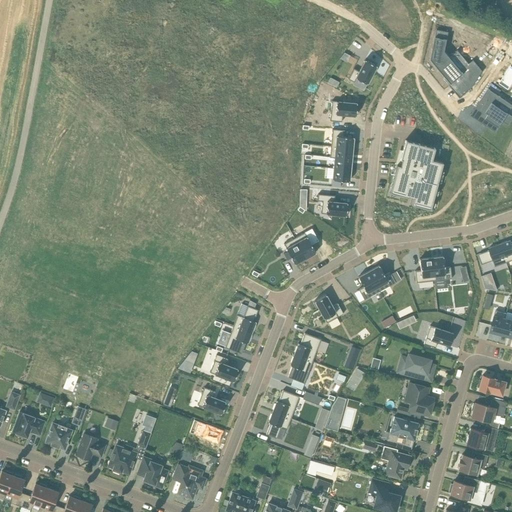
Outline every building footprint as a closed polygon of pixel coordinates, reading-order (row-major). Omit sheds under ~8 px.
[(91,7),(103,24),(112,17),(115,21),(121,17),(113,7),(108,11),(100,0),(91,7)] [(129,5),(135,0),(122,0),(119,3),(126,13),(132,9),(129,5)] [(232,8),(237,0),(212,0),(212,2),(218,5),(220,1),(232,8)] [(289,10),(275,5),(268,24),(281,29),(280,33),(287,36),(291,24),(285,22),(289,10)] [(94,31),(103,24),(91,7),(81,15),(89,25),(84,29),(92,39),(97,35),(94,31)] [(440,15),(437,23),(447,26),(449,18),(440,15)] [(306,51),(312,55),(328,28),(314,20),(306,34),(313,39),(306,51)] [(296,22),(294,29),(300,31),(303,24),(296,22)] [(490,49),(494,37),(460,25),(455,37),(472,43),(470,49),(479,53),(482,46),(490,49)] [(341,36),(328,28),(312,55),(319,58),(326,46),(333,50),(341,36)] [(440,68),(453,83),(461,77),(471,89),(484,70),(474,58),(462,69),(447,52),(451,31),(439,29),(433,57),(441,67),(440,68)] [(193,48),(204,63),(213,58),(202,42),(193,48)] [(341,56),(346,49),(341,45),(336,52),(341,56)] [(63,47),(61,57),(80,61),(81,50),(63,47)] [(204,63),(193,48),(185,53),(195,69),(204,63)] [(345,52),(340,58),(347,62),(350,55),(345,52)] [(176,59),(187,74),(195,69),(185,53),(176,59)] [(61,57),(59,67),(78,71),(80,61),(61,57)] [(178,80),(187,74),(176,59),(167,64),(178,80)] [(353,69),(347,80),(353,83),(355,79),(367,85),(372,73),(374,74),(377,69),(375,68),(376,67),(364,60),(358,72),(353,69)] [(59,67),(57,77),(76,81),(78,71),(59,67)] [(148,76),(140,84),(155,98),(163,90),(154,80),(158,76),(149,67),(144,72),(148,76)] [(255,81),(255,93),(276,94),(276,82),(281,82),(281,75),(268,75),(268,82),(255,81)] [(74,92),(76,81),(57,77),(55,88),(74,92)] [(147,107),(155,98),(140,84),(132,92),(129,89),(124,94),(133,102),(137,98),(147,107)] [(487,85),(476,103),(487,110),(481,120),(495,130),(502,118),(508,122),(511,114),(511,113),(495,102),(499,94),(487,85)] [(276,94),(255,93),(255,106),(268,106),(268,112),(280,112),(280,105),(276,105),(276,94)] [(330,114),(329,121),(341,122),(342,116),(355,117),(356,104),(336,102),(335,115),(330,114)] [(254,133),(272,133),(272,122),(254,122),(254,132),(254,133)] [(46,138),(58,140),(57,146),(69,149),(70,142),(66,141),(68,127),(49,124),(46,138)] [(254,133),(253,143),(272,143),(272,133),(254,133)] [(335,148),(352,149),(353,138),(336,136),(335,148)] [(122,139),(119,150),(136,154),(138,144),(122,139)] [(398,166),(395,194),(415,195),(415,194),(419,195),(419,202),(438,204),(443,156),(432,154),(433,143),(402,140),(401,159),(402,159),(401,166),(398,166)] [(254,153),(271,153),(272,143),(253,143),(254,143),(254,153)] [(351,160),(352,149),(335,148),(334,158),(351,160)] [(133,163),(136,154),(119,150),(116,159),(134,164),(133,163)] [(40,168),(61,172),(63,161),(68,162),(69,155),(57,153),(55,159),(42,157),(40,168)] [(254,163),(271,163),(271,153),(254,153),(254,163)] [(333,169),(350,171),(351,160),(334,158),(333,169)] [(114,169),(131,174),(134,164),(116,159),(114,169)] [(254,163),(254,173),(271,174),(271,163),(254,163)] [(61,172),(40,168),(38,180),(51,183),(50,189),(62,191),(63,184),(59,183),(61,172)] [(131,174),(114,169),(111,179),(128,184),(130,174),(131,174)] [(349,182),(350,171),(333,169),(332,180),(349,182)] [(475,190),(505,189),(505,169),(498,170),(498,177),(454,178),(454,190),(475,189),(475,190)] [(271,184),(271,174),(254,173),(254,184),(271,184)] [(128,184),(111,179),(108,190),(125,194),(128,184)] [(326,202),(325,215),(345,217),(346,215),(348,215),(348,209),(346,209),(347,204),(334,203),(334,196),(322,195),(322,202),(326,202)] [(108,221),(127,220),(126,209),(107,211),(108,221)] [(108,232),(127,230),(127,220),(108,221),(108,232)] [(239,220),(231,233),(257,249),(261,243),(248,235),(253,228),(239,220)] [(25,223),(18,242),(32,247),(36,235),(42,237),(46,226),(40,223),(38,228),(25,223)] [(61,244),(56,256),(70,261),(77,242),(64,237),(66,233),(59,230),(55,242),(61,244)] [(127,230),(108,232),(109,242),(128,240),(127,230)] [(257,249),(231,233),(223,247),(236,255),(241,248),(253,256),(257,249)] [(306,237),(296,243),(305,259),(315,253),(306,237)] [(128,240),(109,242),(110,252),(129,251),(128,240)] [(510,241),(499,245),(506,264),(511,261),(511,242),(511,243),(510,241)] [(305,259),(296,243),(285,249),(294,265),(305,259)] [(495,268),(506,264),(499,245),(488,249),(489,251),(478,255),(482,266),(493,262),(495,268)] [(227,256),(224,262),(230,266),(233,260),(227,256)] [(431,258),(433,277),(444,275),(445,280),(451,279),(450,267),(444,268),(443,257),(431,258)] [(421,278),(433,277),(431,258),(419,260),(420,271),(414,272),(416,284),(422,283),(421,278)] [(378,266),(368,272),(377,288),(387,282),(390,287),(395,284),(389,273),(384,276),(378,266)] [(377,288),(368,272),(358,278),(363,287),(358,290),(363,301),(369,298),(367,294),(377,288)] [(0,286),(0,291),(10,295),(8,301),(19,305),(22,299),(17,297),(22,284),(3,277),(0,286)] [(124,311),(153,311),(153,292),(124,292),(124,301),(116,301),(116,315),(124,315),(124,311)] [(313,305),(316,310),(317,308),(324,320),(335,313),(337,318),(343,315),(337,304),(332,307),(325,295),(314,302),(315,304),(313,305)] [(237,316),(233,327),(251,334),(255,323),(253,322),(258,311),(247,307),(243,318),(237,316)] [(3,314),(1,320),(0,319),(0,334),(3,336),(8,323),(12,325),(15,318),(3,314)] [(500,335),(505,318),(494,315),(489,332),(500,335)] [(392,316),(382,321),(385,327),(395,321),(392,316)] [(500,335),(511,338),(511,333),(511,320),(505,318),(500,335)] [(247,344),(251,334),(233,327),(229,337),(235,340),(230,351),(241,355),(245,344),(247,344)] [(423,345),(434,348),(436,343),(449,347),(453,334),(433,328),(429,340),(425,339),(423,345)] [(298,344),(294,355),(312,362),(316,351),(310,349),(315,338),(304,334),(300,345),(298,344)] [(403,373),(430,380),(435,365),(429,364),(430,360),(409,354),(403,373)] [(214,375),(233,382),(237,370),(225,365),(227,360),(216,355),(214,361),(218,363),(214,375)] [(312,362),(294,355),(289,366),(291,367),(287,378),(298,382),(302,371),(308,373),(312,362)] [(381,360),(373,357),(370,369),(378,371),(381,360)] [(357,368),(351,378),(358,383),(365,373),(357,368)] [(336,379),(344,382),(346,376),(339,373),(336,379)] [(502,395),(505,381),(493,378),(483,375),(481,380),(479,380),(478,386),(479,387),(479,389),(490,392),(490,391),(502,395)] [(409,410),(429,415),(434,397),(427,396),(429,387),(409,382),(404,401),(410,402),(408,410),(409,410)] [(127,393),(113,388),(110,397),(123,402),(127,393)] [(201,408),(220,415),(225,402),(213,398),(215,392),(204,388),(201,394),(206,396),(201,408)] [(272,412),(290,419),(295,408),(289,406),(293,395),(282,391),(278,402),(276,401),(272,412)] [(319,405),(321,397),(306,391),(303,398),(303,399),(319,405)] [(11,392),(6,406),(14,409),(20,395),(11,392)] [(54,399),(47,396),(44,405),(51,408),(54,399)] [(166,396),(163,404),(170,406),(173,399),(166,396)] [(340,419),(345,399),(337,396),(332,405),(328,416),(340,419)] [(503,416),(507,402),(492,398),(490,406),(475,402),(475,403),(473,403),(471,410),(473,410),(471,416),(491,422),(494,414),(503,416)] [(20,411),(12,431),(18,433),(17,435),(25,438),(25,436),(27,437),(29,431),(40,435),(45,421),(34,417),(35,417),(20,411)] [(286,430),(290,419),(272,412),(268,423),(270,424),(266,435),(276,439),(280,428),(286,430)] [(419,423),(394,416),(387,443),(411,450),(419,423)] [(112,419),(109,428),(115,430),(118,421),(112,419)] [(58,424),(53,423),(46,441),(51,443),(50,444),(59,448),(60,446),(65,448),(71,429),(67,428),(67,426),(58,423),(58,424)] [(492,451),(498,429),(485,426),(484,431),(470,427),(469,433),(468,433),(466,438),(468,438),(466,444),(492,451)] [(151,432),(143,429),(137,444),(146,447),(151,432)] [(97,439),(84,433),(76,455),(79,456),(79,457),(80,459),(84,460),(86,459),(86,458),(90,460),(91,457),(100,460),(105,445),(96,441),(97,439)] [(195,434),(191,442),(212,450),(215,442),(195,434)] [(328,447),(332,438),(324,435),(321,444),(328,447)] [(365,440),(363,448),(374,451),(376,443),(365,440)] [(125,448),(116,445),(108,466),(113,468),(114,469),(113,471),(120,473),(120,471),(121,471),(122,471),(129,473),(138,449),(126,445),(125,448)] [(398,449),(384,446),(381,457),(389,459),(385,474),(401,478),(403,468),(407,469),(410,456),(397,452),(398,449)] [(484,468),(488,455),(476,452),(475,458),(462,454),(461,458),(460,457),(458,465),(459,465),(458,469),(476,474),(478,466),(484,468)] [(152,459),(143,456),(137,474),(145,477),(143,479),(154,483),(154,485),(162,488),(168,470),(161,468),(162,465),(151,461),(152,459)] [(189,497),(190,496),(192,497),(196,486),(202,488),(205,479),(200,477),(202,471),(189,466),(188,468),(178,465),(173,478),(181,481),(177,492),(185,495),(185,497),(186,498),(188,498),(189,498),(189,497)] [(347,478),(349,470),(336,467),(334,476),(347,478)] [(0,475),(0,498),(4,500),(6,493),(13,475),(12,475),(12,473),(7,471),(6,473),(2,471),(0,475)] [(13,475),(6,493),(12,495),(11,503),(21,506),(25,494),(20,492),(24,479),(20,478),(21,476),(15,474),(14,476),(13,475)] [(480,480),(467,476),(465,484),(454,480),(453,484),(451,483),(449,491),(451,492),(450,494),(469,499),(471,491),(477,492),(480,480)] [(374,506),(395,511),(400,495),(387,492),(389,483),(372,479),(368,492),(377,494),(374,506)] [(331,483),(325,481),(323,489),(328,491),(331,483)] [(261,482),(256,497),(264,500),(269,485),(261,482)] [(31,496),(25,494),(21,506),(30,510),(34,504),(40,506),(47,488),(45,487),(46,485),(40,483),(40,485),(35,483),(31,496)] [(37,511),(56,511),(59,506),(53,504),(58,492),(54,490),(54,488),(49,486),(48,488),(47,488),(40,506),(37,511)] [(287,506),(297,510),(300,500),(303,491),(293,488),(287,506)] [(225,510),(231,511),(250,511),(255,500),(232,491),(225,510)] [(65,508),(59,506),(56,511),(76,511),(81,500),(79,499),(80,498),(74,495),(73,497),(69,496),(65,508)] [(88,511),(92,504),(88,502),(88,501),(82,498),(82,500),(81,500),(76,511),(88,511)] [(328,500),(324,511),(332,511),(336,502),(328,500)] [(288,511),(289,510),(268,503),(265,511),(288,511)]
